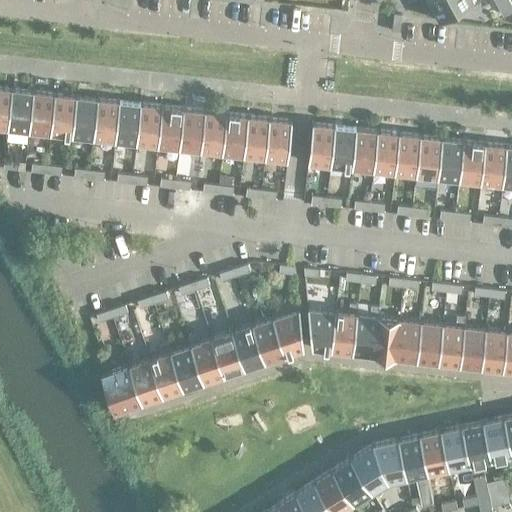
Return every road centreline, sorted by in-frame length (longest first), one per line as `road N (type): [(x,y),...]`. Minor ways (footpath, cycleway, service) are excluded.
road 1 (residential): [(76,287),(252,232),(290,230),(305,102)]
road 2 (residential): [(0,67),(305,102)]
road 3 (residential): [(312,43),(82,17)]
road 4 (residential): [(305,102),(511,121)]
road 5 (residential): [(511,66),(358,49)]
